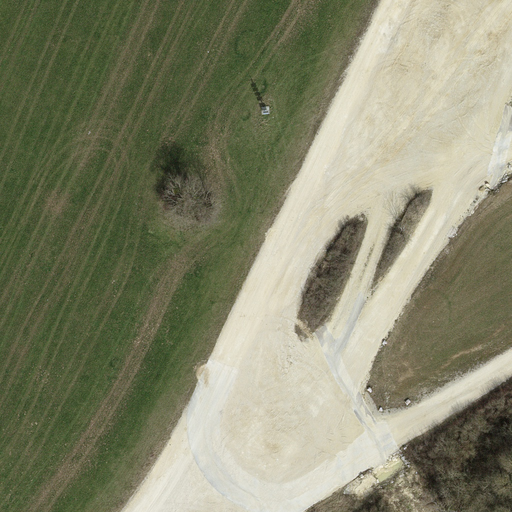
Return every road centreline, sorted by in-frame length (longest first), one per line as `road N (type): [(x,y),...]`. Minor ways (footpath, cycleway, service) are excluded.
road 1 (track): [(157,511),(181,485),(213,422),(411,0)]
road 2 (track): [(511,29),(461,164),(293,480)]
road 3 (track): [(268,511),(293,480),(511,360)]
road 4 (track): [(487,0),(338,160)]
road 5 (track): [(511,156),(485,165),(338,160)]
